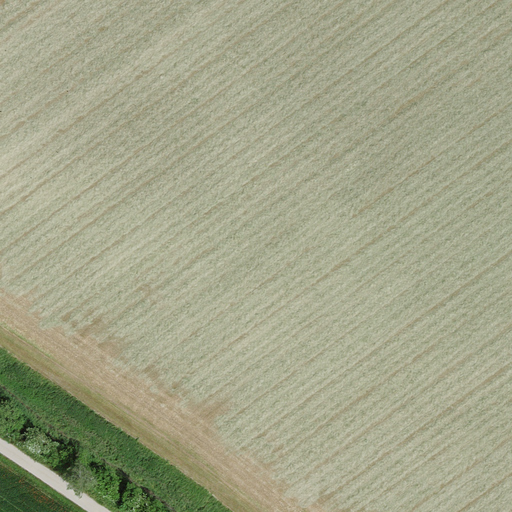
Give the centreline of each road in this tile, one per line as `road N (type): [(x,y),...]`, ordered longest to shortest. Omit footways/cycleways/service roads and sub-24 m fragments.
road 1 (track): [(0,339),(245,511)]
road 2 (track): [(99,511),(0,444)]
